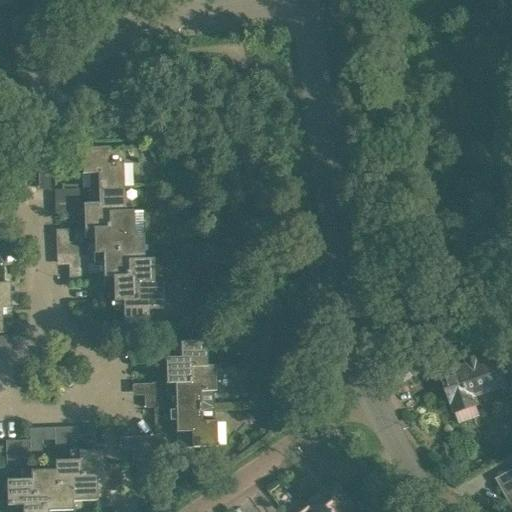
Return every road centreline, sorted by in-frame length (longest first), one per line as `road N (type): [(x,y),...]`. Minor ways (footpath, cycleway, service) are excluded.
road 1 (tertiary): [(373,396),(345,302),(303,0)]
road 2 (residential): [(0,123),(48,73),(114,31),(283,0)]
road 3 (residential): [(8,377),(14,397),(41,414),(81,411),(97,397),(95,362),(46,311)]
road 4 (residential): [(197,511),(331,416),(373,396)]
road 5 (tertiary): [(440,511),(373,396)]
